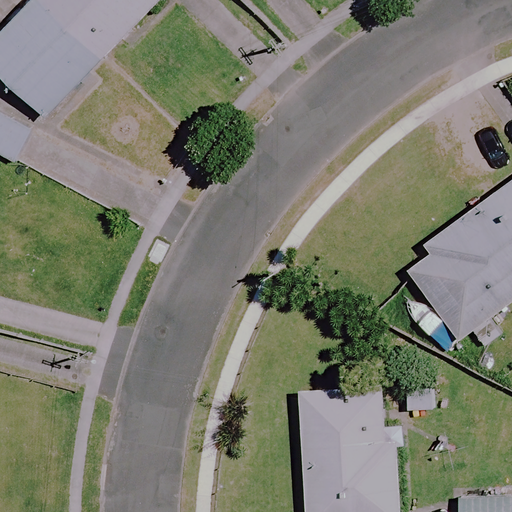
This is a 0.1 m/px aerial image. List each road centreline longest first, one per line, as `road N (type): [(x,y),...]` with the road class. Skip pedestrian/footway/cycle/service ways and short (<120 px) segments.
road 1 (residential): [(139,511),(164,376),(205,272),(265,177),(362,84),(511,7)]
road 2 (unknown): [(0,335),(164,376)]
